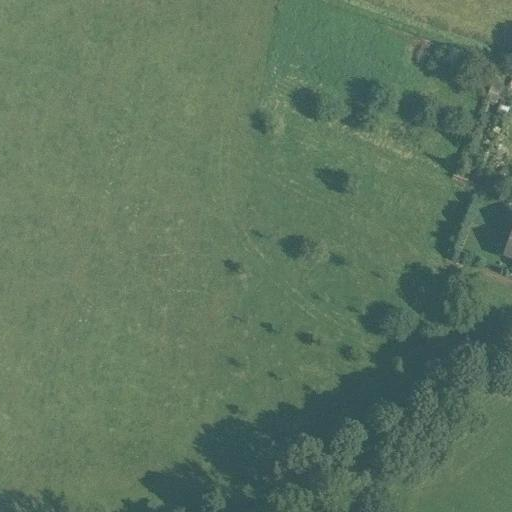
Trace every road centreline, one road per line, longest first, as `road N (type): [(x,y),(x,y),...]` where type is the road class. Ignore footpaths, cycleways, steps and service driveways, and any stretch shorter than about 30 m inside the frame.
road 1 (track): [(260,511),(396,448),(511,362)]
road 2 (track): [(511,62),(339,0)]
